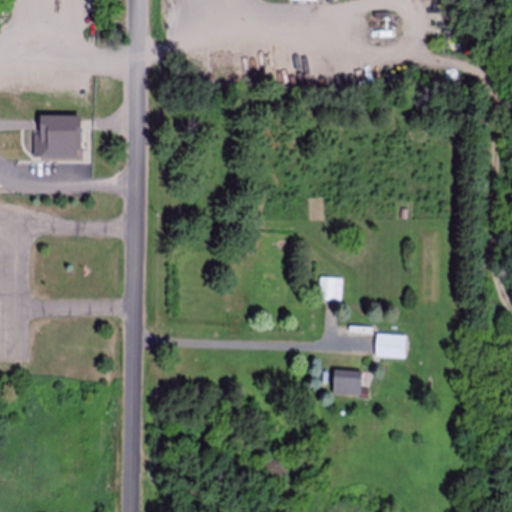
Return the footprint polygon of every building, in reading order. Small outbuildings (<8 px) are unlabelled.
[(242,83),(242,59),(215,59),(215,83),(242,83)] [(80,115),(36,114),(35,157),(80,157),(80,115)] [(318,300),(342,300),(342,277),(318,277),(318,300)] [(375,357),(405,357),(406,334),(375,334),(375,357)] [(333,394),(361,394),(361,370),(333,370),(333,394)]
